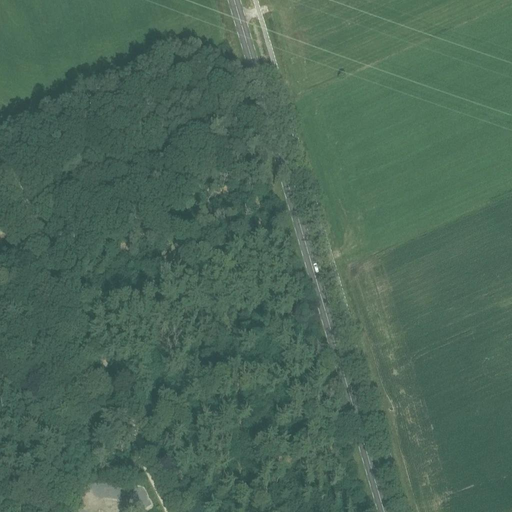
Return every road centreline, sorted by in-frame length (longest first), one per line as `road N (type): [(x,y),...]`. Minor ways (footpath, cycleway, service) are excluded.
road 1 (secondary): [(384,511),(234,0)]
road 2 (track): [(119,396),(0,147)]
road 3 (track): [(119,396),(58,511)]
road 4 (track): [(175,511),(119,396)]
